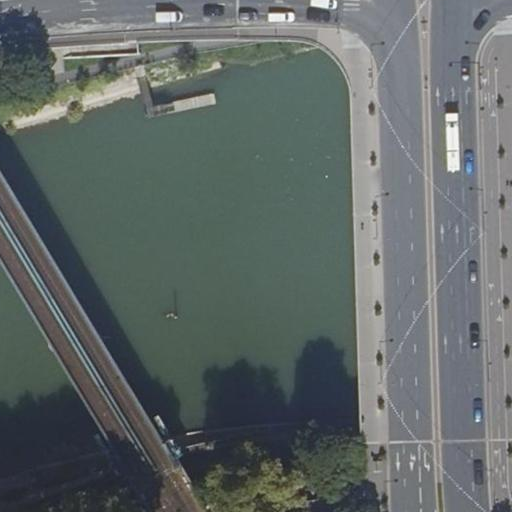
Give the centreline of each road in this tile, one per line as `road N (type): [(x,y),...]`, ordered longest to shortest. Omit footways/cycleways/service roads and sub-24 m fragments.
road 1 (primary): [(469,511),(454,1)]
road 2 (primary): [(397,14),(415,511)]
